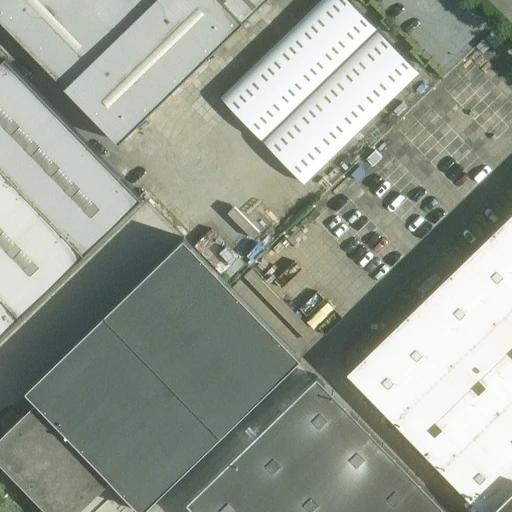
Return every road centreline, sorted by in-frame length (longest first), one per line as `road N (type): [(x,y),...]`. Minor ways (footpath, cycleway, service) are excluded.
road 1 (unknown): [(511,198),(333,376)]
road 2 (unknown): [(191,511),(333,376)]
road 3 (unknown): [(309,0),(223,108),(213,158)]
road 4 (unknown): [(464,511),(333,376)]
road 5 (unknown): [(0,379),(94,285)]
